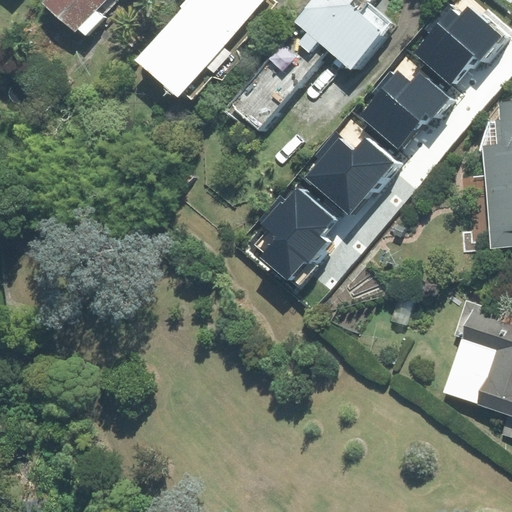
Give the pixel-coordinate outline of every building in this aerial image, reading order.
[(51,0),(83,30),(85,27),(91,33),(109,14),(103,9),(111,0),(51,0)] [(271,0),(194,0),(143,57),(187,96),(271,0)] [(305,24),(231,112),(262,138),(336,50),(361,70),(393,32),(367,11),(376,0),(321,0),(314,9),(315,9),(304,22),(305,24)] [(511,98),(506,99),(507,116),(502,117),(504,142),(490,143),(497,230),(511,228),(511,98)] [(398,208),(442,154),(416,132),(404,147),(380,127),(366,143),(358,137),(313,191),(353,225),(381,193),(398,208)] [(197,177),(183,165),(171,178),(185,190),(197,177)] [(483,403),(511,411),(511,320),(504,318),(507,310),(470,299),(459,334),(469,337),(468,339),(501,349),(493,374),(491,374),(483,403)]
